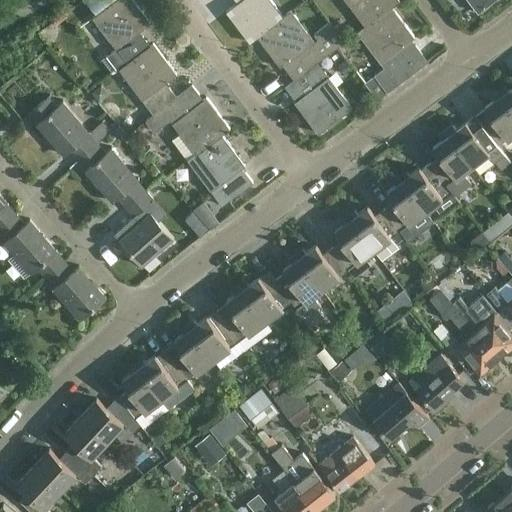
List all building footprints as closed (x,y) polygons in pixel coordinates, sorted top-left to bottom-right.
[(117,68),(148,45),(137,31),(148,23),(130,0),(113,0),(91,17),(115,48),(101,59),(112,73),(117,68)] [(249,41),(256,35),(283,16),(270,0),(234,0),(236,2),(225,10),(249,41)] [(345,0),(364,25),(391,5),(391,6),(398,0),(345,0)] [(469,0),(478,11),(492,0),(469,0)] [(414,36),(391,6),(391,5),(364,25),(356,31),(384,68),(364,82),(376,98),(427,61),(421,53),(422,53),(410,38),(414,36)] [(314,41),(291,10),(283,16),(256,35),(279,65),(282,64),(292,78),(293,78),(316,61),(324,55),(344,40),(329,19),(313,32),(318,38),(314,41)] [(152,113),(160,107),(175,96),(164,82),(176,74),(152,42),(148,45),(117,68),(152,113)] [(351,106),(316,61),(293,78),(292,78),(284,85),(295,100),(293,101),(317,132),(351,106)] [(152,113),(144,119),(152,130),(168,118),(179,133),(171,139),(186,158),(194,152),(220,133),(228,127),(205,97),(202,99),(190,84),(175,96),(160,107),(152,113)] [(505,85),(498,90),(511,108),(511,84),(507,88),(505,85)] [(474,114),(497,144),(511,132),(511,108),(498,90),(492,95),(494,98),(484,106),(484,107),(474,114)] [(77,158),(95,142),(87,133),(89,131),(61,99),(55,105),(46,95),(28,112),(35,120),(34,121),(62,154),(68,149),(77,158)] [(497,144),(474,114),(466,120),(465,120),(455,127),(453,124),(446,130),(471,164),(488,151),(499,167),(509,159),(497,144)] [(434,168),(453,192),(468,181),(460,172),(471,164),(446,130),(439,135),(441,138),(432,145),(439,154),(430,162),(434,168)] [(244,164),(220,133),(194,152),(186,158),(222,204),(252,181),(243,170),(235,176),(233,173),(244,164)] [(125,205),(143,189),(135,179),(137,177),(110,145),(103,151),(95,142),(77,158),(84,167),(83,168),(111,200),(116,195),(125,205)] [(453,192),(434,168),(430,162),(421,168),(419,165),(408,173),(406,170),(400,175),(419,201),(425,209),(435,202),(441,210),(457,198),(453,192)] [(433,220),(425,209),(419,201),(400,175),(393,180),(395,183),(385,191),(392,200),(383,207),(403,235),(407,240),(433,220)] [(143,189),(125,205),(133,215),(152,199),(143,189)] [(0,226),(13,214),(5,205),(6,204),(0,196),(0,226)] [(218,220),(203,200),(192,208),(210,227),(218,220)] [(374,214),(367,204),(357,212),(355,209),(348,214),(373,248),(381,258),(397,246),(394,242),(403,235),(383,207),(374,214)] [(140,265),(172,237),(149,212),(118,240),(140,265)] [(13,214),(0,226),(0,234),(4,239),(1,241),(12,254),(6,259),(23,278),(29,273),(37,267),(44,276),(62,261),(54,251),(55,251),(47,241),(27,218),(21,224),(13,214)] [(347,268),(373,248),(348,214),(341,219),(343,222),(332,230),(340,240),(331,246),(347,268)] [(347,268),(331,246),(322,253),(315,243),(305,251),(303,248),(296,253),(321,287),(347,268)] [(511,260),(504,251),(497,257),(511,274),(511,260)] [(319,304),(312,294),(321,287),(296,253),(289,258),(291,261),(281,269),(283,271),(274,278),(290,300),(309,325),(323,315),(316,306),(319,304)] [(62,261),(44,276),(53,285),(50,287),(78,319),(103,297),(95,288),(76,265),(70,270),(62,261)] [(239,285),(265,319),(290,300),(274,278),(268,271),(259,277),(258,276),(248,283),(246,281),(239,285)] [(511,274),(496,288),(494,285),(486,292),(501,308),(511,321),(511,274)] [(225,302),(216,309),(223,318),(239,339),(238,339),(244,347),(271,327),(265,319),(239,285),(233,290),(235,293),(224,301),(225,302)] [(440,288),(429,297),(446,316),(449,313),(468,335),(459,343),(445,327),(437,334),(451,350),(457,345),(479,370),(483,367),(485,369),(491,363),(490,362),(498,355),(452,302),(440,288)] [(459,296),(452,302),(498,355),(506,348),(507,349),(511,345),(511,334),(507,329),(511,325),(511,322),(500,309),(497,311),(482,293),(468,306),(459,296)] [(239,339),(216,309),(207,316),(206,314),(196,322),(194,319),(187,324),(212,358),(238,339),(239,339)] [(187,377),(212,358),(187,324),(181,329),(183,331),(173,339),(174,341),(165,348),(187,377)] [(161,397),(187,377),(165,348),(156,354),(154,353),(144,361),(142,358),(135,363),(161,397)] [(435,410),(447,399),(444,396),(463,379),(440,352),(408,380),(435,410)] [(135,416),(139,423),(141,426),(168,406),(161,397),(135,363),(129,368),(131,370),(120,378),(127,388),(114,398),(118,403),(133,417),(135,416)] [(365,409),(373,418),(389,437),(411,418),(417,424),(428,415),(398,380),(365,409)] [(111,411),(96,397),(81,413),(107,438),(122,422),(132,431),(139,423),(135,416),(133,417),(118,403),(111,411)] [(71,454),(92,474),(100,465),(91,456),(107,438),(81,413),(64,431),(80,445),(71,454)] [(338,489),(374,461),(353,434),(317,462),(338,489)] [(283,439),(270,450),(285,469),(315,507),(334,492),(303,453),(298,458),(283,439)] [(92,474),(71,454),(64,462),(49,448),(33,464),(60,489),(75,473),(85,482),(92,474)] [(32,511),(50,511),(44,506),(60,489),(33,464),(17,481),(33,496),(25,505),(32,511)] [(285,469),(274,477),(283,488),(275,495),(288,511),(308,511),(315,507),(285,469)] [(511,503),(511,485),(503,493),(511,503)] [(253,511),(273,511),(258,492),(246,501),(255,511),(253,511)] [(484,510),(486,511),(511,511),(511,503),(503,493),(484,510)] [(0,511),(13,511),(3,503),(0,506),(0,511)]
